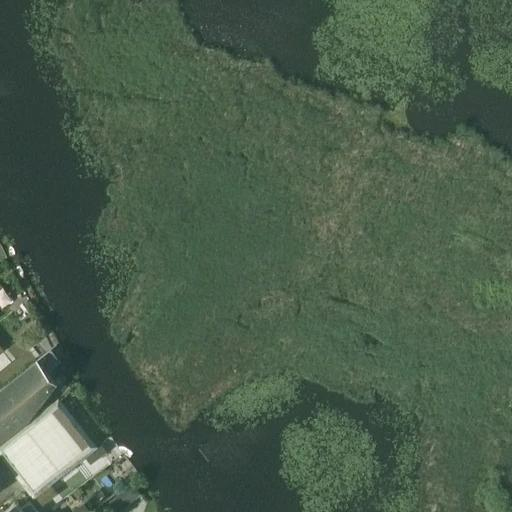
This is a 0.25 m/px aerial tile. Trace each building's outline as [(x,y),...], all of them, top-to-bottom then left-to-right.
[(37,358),(0,388),(0,441),(32,414),(57,382),(38,359),(37,358)] [(57,398),(0,445),(0,457),(33,498),(40,492),(97,447),(57,398)] [(85,457),(90,465),(107,453),(101,445),(85,457)] [(30,501),(37,510),(48,502),(41,493),(30,501)] [(112,511),(118,511),(122,509),(122,502),(117,495),(106,503),(112,511)] [(4,511),(38,511),(36,510),(33,511),(22,511),(15,503),(4,511)]
